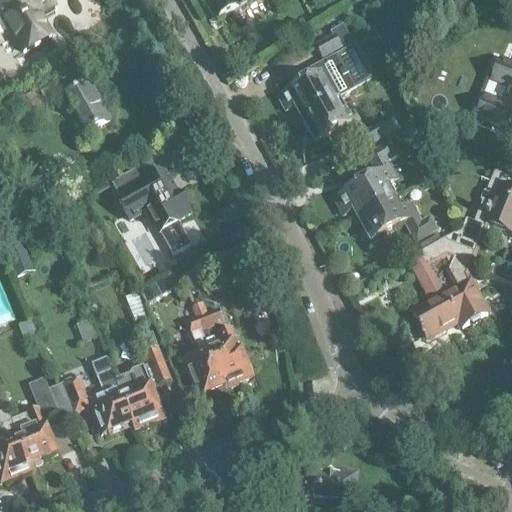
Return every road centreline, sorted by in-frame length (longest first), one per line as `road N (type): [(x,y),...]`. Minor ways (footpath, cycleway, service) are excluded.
road 1 (residential): [(364,395),(274,190),(168,0)]
road 2 (residential): [(75,511),(364,395)]
road 3 (residential): [(511,496),(416,446),(364,395)]
